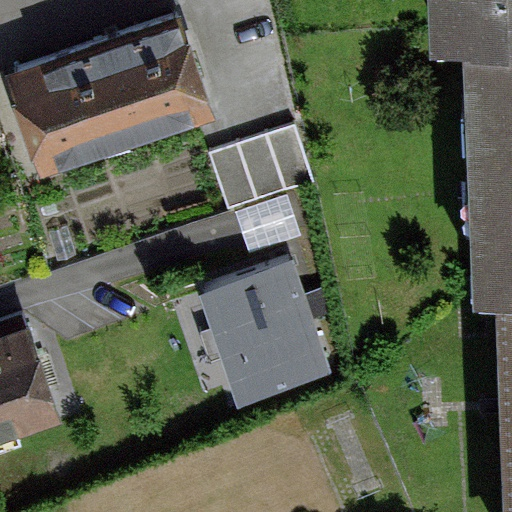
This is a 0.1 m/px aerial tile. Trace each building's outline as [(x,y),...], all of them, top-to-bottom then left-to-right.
[(511,0),(430,0),(431,25),(464,24),(511,22),(511,0)] [(175,5),(7,61),(40,159),(208,104),(175,5)] [(511,22),(464,24),(474,274),(495,273),(511,272),(511,22)] [(294,121),(209,149),(227,202),(311,174),(294,121)] [(287,186),(235,205),(251,247),(302,229),(287,186)] [(289,252),(200,283),(238,390),(326,359),(289,252)] [(511,511),(511,272),(495,273),(504,511),(511,511)] [(25,313),(0,321),(0,426),(57,407),(25,313)]
